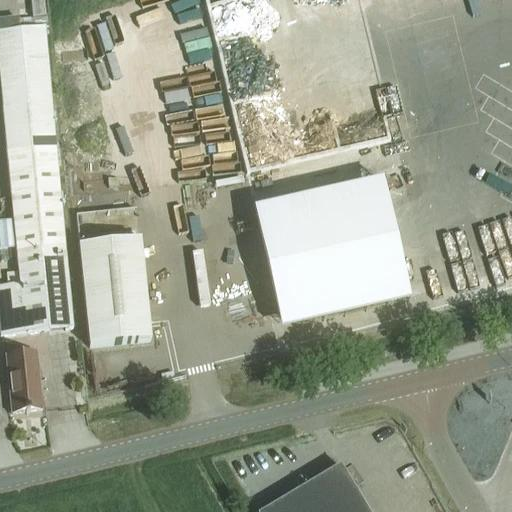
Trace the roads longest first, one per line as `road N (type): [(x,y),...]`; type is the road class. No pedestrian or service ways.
road 1 (tertiary): [(0,484),(417,382)]
road 2 (unclassified): [(417,382),(435,446),(473,511)]
